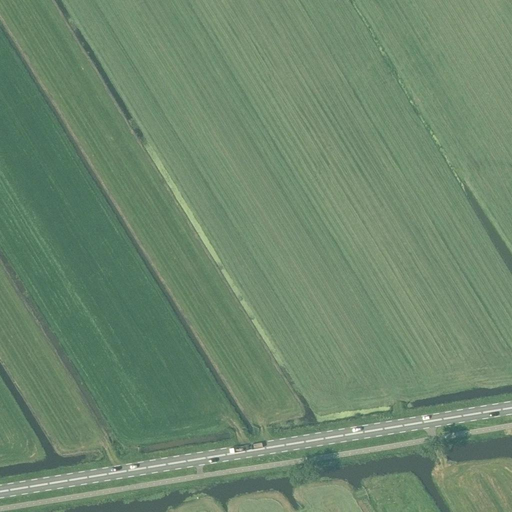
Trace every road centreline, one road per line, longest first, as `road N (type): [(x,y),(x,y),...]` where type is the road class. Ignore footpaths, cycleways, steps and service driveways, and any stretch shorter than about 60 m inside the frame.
road 1 (secondary): [(0,493),(511,408)]
road 2 (track): [(155,318),(237,429),(244,451)]
